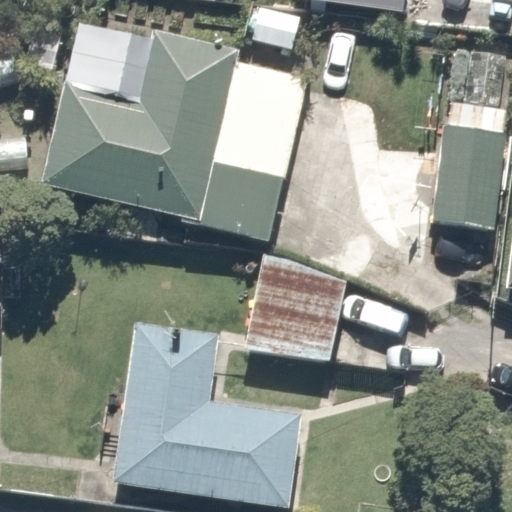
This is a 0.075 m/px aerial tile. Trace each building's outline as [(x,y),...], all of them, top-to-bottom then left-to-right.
[(294,0),(294,2),(408,14),(409,0),(294,0)] [(312,14),(251,3),(244,41),(306,52),(312,14)] [(309,73),(153,35),(137,100),(68,83),(43,189),(267,244),(309,73)] [(0,113),(0,167),(27,168),(27,113),(0,113)] [(452,113),(450,133),(440,132),(430,232),(500,239),(510,139),(502,138),(504,118),(452,113)] [(350,277),(263,259),(244,352),(331,369),(350,277)] [(0,333),(0,470),(6,471),(12,335),(0,333)] [(113,490),(146,495),(143,511),(182,511),(184,500),(277,511),(286,511),(299,420),(212,409),(220,347),(133,335),(113,490)]
